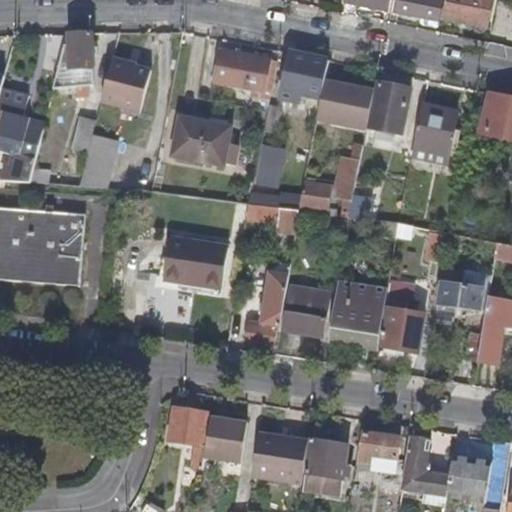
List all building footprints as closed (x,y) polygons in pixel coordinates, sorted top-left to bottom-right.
[(388,0),(344,0),(345,0),(387,8),(388,0)] [(398,0),(397,11),(441,20),(441,17),(444,0),(398,0)] [(444,0),(441,17),(486,27),(490,0),(444,0)] [(69,44),(64,43),(60,62),(54,88),(90,88),(93,57),(97,57),(96,51),(92,51),(91,36),(70,36),(69,44)] [(270,103),(278,63),(220,52),(214,84),(264,94),(263,101),(270,103)] [(329,62),(289,54),(280,99),(305,105),(307,99),(321,102),(324,85),(329,62)] [(113,61),(102,105),(141,115),(151,74),(129,69),(130,65),(113,61)] [(321,102),(319,107),(316,126),(365,138),(374,95),(324,85),(321,102)] [(401,134),(408,92),(378,85),(368,128),(401,134)] [(511,100),(489,96),(486,116),(490,117),(487,139),(511,143),(511,100)] [(268,111),(267,119),(265,130),(278,133),(281,108),(270,106),(268,111)] [(423,107),(414,150),(450,157),(459,114),(423,107)] [(0,154),(14,157),(8,183),(31,185),(31,182),(34,169),(41,142),(25,139),(30,123),(2,116),(0,124),(0,154)] [(72,147),(87,151),(95,121),(80,117),(72,147)] [(176,120),(169,160),(222,170),(230,130),(176,120)] [(44,127),(30,123),(25,139),(41,142),(44,127)] [(94,136),(81,188),(108,190),(120,143),(94,136)] [(262,147),(258,166),(261,167),(257,185),(275,188),(282,151),(262,147)] [(34,169),(31,182),(45,183),(48,171),(34,169)] [(48,171),(45,183),(56,184),(58,172),(48,171)] [(300,203),(298,213),(325,217),(330,190),(304,185),(300,203)] [(356,185),(351,209),(369,212),(374,188),(356,185)] [(252,194),(250,206),(287,212),(298,213),(300,203),(252,194)] [(0,282),(76,289),(81,216),(0,209),(0,282)] [(298,213),(287,212),(284,232),(295,235),(298,213)] [(223,288),(228,248),(169,241),(163,280),(223,288)] [(511,249),(497,246),(496,253),(494,263),(511,266),(511,249)] [(494,263),(496,253),(480,251),(477,271),(493,273),(494,263)] [(440,287),(461,290),(463,276),(442,273),(440,287)] [(261,324),(281,328),(289,278),(268,275),(261,324)] [(440,287),(437,308),(479,315),(483,294),(461,290),(440,287)] [(511,305),(488,302),(478,364),(498,368),(505,328),(511,329),(511,305)] [(336,303),(331,338),(380,348),(385,312),(353,306),(347,305),(336,303)] [(308,319),(308,313),(309,310),(289,307),(288,315),(308,319)] [(433,321),(385,312),(380,348),(427,358),(433,321)] [(319,314),(308,313),(308,319),(288,315),(286,315),(283,334),(323,341),(326,321),(319,320),(319,314)] [(243,344),(273,348),(276,333),(245,328),(243,344)] [(169,444),(204,449),(207,417),(174,412),(169,444)] [(248,425),(210,418),(204,458),(241,465),(248,425)] [(292,440),(261,434),(259,442),(290,447),(292,440)] [(406,461),(408,445),(399,443),(399,441),(363,436),(360,457),(396,463),(397,459),(406,461)] [(290,447),(259,442),(253,477),(301,485),(303,476),(307,443),(292,440),(290,447)] [(431,444),(409,440),(408,445),(406,461),(404,473),(402,487),(401,492),(446,500),(449,481),(425,477),(431,444)] [(346,447),(308,441),(307,443),(303,476),(340,482),(341,478),(348,480),(351,464),(344,463),(346,447)] [(452,458),(449,481),(446,500),(484,506),(491,466),(452,458)] [(402,487),(404,473),(380,469),(378,483),(402,487)] [(368,473),(354,471),(352,483),(366,485),(368,473)]
